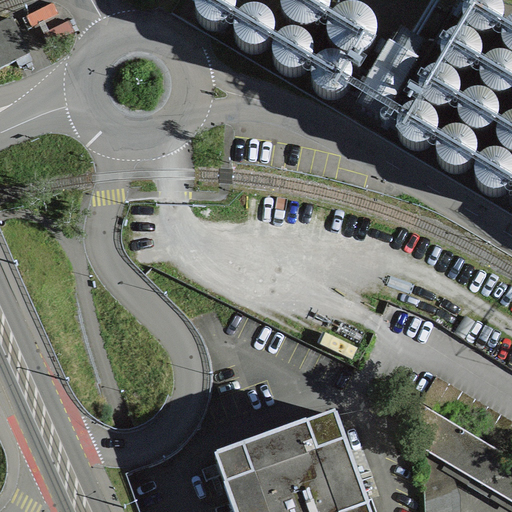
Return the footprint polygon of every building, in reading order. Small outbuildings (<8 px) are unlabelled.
[(440,1),(424,27),(435,33),(450,8),(440,1)] [(0,24),(0,69),(29,54),(11,18),(0,24)] [(363,93),(391,109),(418,65),(390,48),(363,93)] [(511,420),(436,376),(421,402),(511,455),(511,420)] [(445,463),(447,464),(470,477),(470,478),(471,479),(471,478),(494,492),(495,493),(511,502),(511,458),(420,404),(420,407),(422,449),(445,463),(446,463),(445,463)] [(369,511),(368,507),(369,506),(337,418),(336,418),(335,415),(306,426),(306,425),(217,456),(218,457),(215,458),(217,464),(221,476),(225,487),(224,488),(230,504),(232,511),(369,511)]
